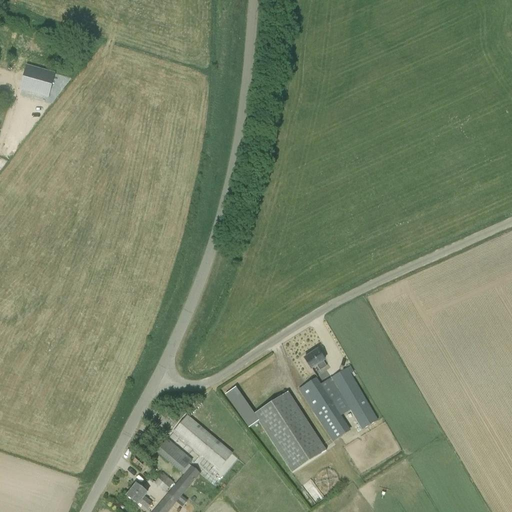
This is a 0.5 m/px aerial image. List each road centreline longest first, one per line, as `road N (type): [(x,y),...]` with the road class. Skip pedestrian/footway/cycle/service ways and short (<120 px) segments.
road 1 (unclassified): [(511,221),(334,302),(206,384),(157,376)]
road 2 (unclassified): [(157,376),(226,195),(252,0)]
road 3 (unclassified): [(157,376),(84,511)]
